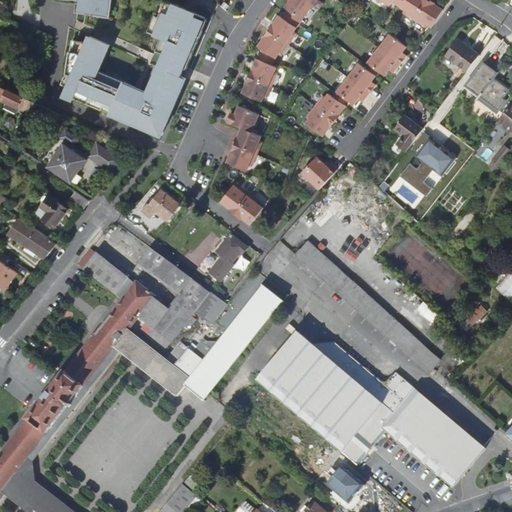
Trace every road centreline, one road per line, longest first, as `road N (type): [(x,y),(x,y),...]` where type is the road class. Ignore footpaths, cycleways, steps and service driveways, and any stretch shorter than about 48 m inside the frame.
road 1 (residential): [(458,0),(350,142)]
road 2 (residential): [(0,340),(104,209)]
road 3 (residential): [(268,250),(179,172),(193,131)]
road 4 (unknown): [(151,511),(242,391)]
road 5 (residential): [(193,131),(229,48),(262,0)]
